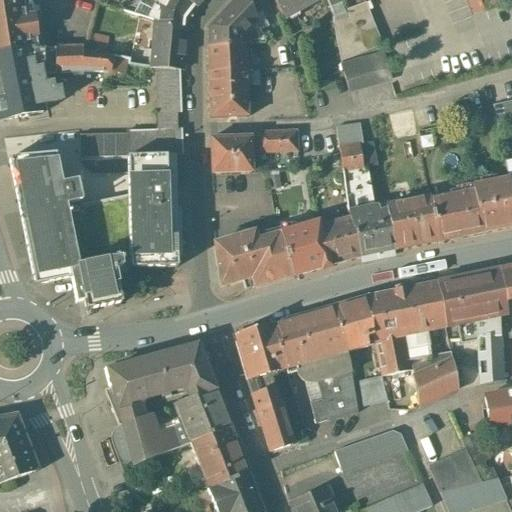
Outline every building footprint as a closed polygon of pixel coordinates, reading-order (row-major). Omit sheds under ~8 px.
[(130,0),(126,12),(147,18),(153,7),(132,0),(130,0)] [(147,18),(153,20),(183,33),(184,21),(194,8),(182,0),(156,0),(153,7),(147,18)] [(182,0),(194,8),(201,0),(182,0)] [(255,26),(243,0),(234,0),(206,29),(206,48),(242,45),(242,34),(255,26)] [(315,0),(271,0),(282,19),(315,0)] [(0,4),(0,52),(13,50),(43,49),(35,2),(0,4)] [(345,17),(331,23),(340,61),(380,46),(364,3),(343,11),(345,17)] [(183,33),(153,20),(150,61),(150,69),(168,68),(181,71),(183,33)] [(242,34),(242,45),(263,43),(255,26),(242,34)] [(88,35),(84,50),(103,55),(105,45),(107,39),(88,35)] [(114,47),(105,45),(103,55),(111,56),(114,47)] [(242,45),(206,48),(207,73),(245,72),(242,45)] [(13,50),(0,52),(0,121),(41,113),(40,105),(60,101),(58,89),(52,90),(50,83),(42,84),(41,75),(54,73),(110,71),(111,56),(103,55),(84,50),(81,50),(81,48),(43,49),(13,50)] [(383,54),(340,65),(347,91),(389,79),(383,54)] [(128,65),(150,69),(150,61),(129,56),(129,60),(128,65)] [(245,72),(207,73),(208,119),(247,117),(245,72)] [(467,99),(453,101),(458,124),(472,121),(467,99)] [(511,100),(491,104),(495,126),(511,123),(511,100)] [(422,109),(412,111),(416,132),(426,130),(422,109)] [(407,113),(395,115),(401,139),(412,137),(407,113)] [(337,147),(358,145),(361,144),(358,124),(334,128),(337,147)] [(129,131),(129,157),(181,155),(180,129),(129,131)] [(129,131),(77,132),(77,158),(129,157),(129,131)] [(295,132),(255,133),(256,153),(291,152),(291,158),(296,158),(295,132)] [(249,138),(209,139),(210,173),(255,172),(255,160),(249,160),(249,138)] [(361,170),(361,168),(358,145),(337,147),(341,173),(361,170)] [(54,154),(6,159),(31,279),(40,278),(41,284),(69,278),(74,303),(82,303),(84,312),(120,304),(113,269),(128,266),(127,196),(81,205),(76,180),(74,181),(74,182),(66,184),(67,188),(61,189),(54,154)] [(126,158),(127,196),(128,266),(128,269),(175,268),(175,256),(179,256),(178,208),(174,208),(173,157),(126,158)] [(511,160),(502,162),(505,179),(507,186),(511,184),(511,160)] [(341,173),(347,212),(365,208),(363,196),(371,195),(366,168),(361,168),(361,170),(341,173)] [(511,226),(511,209),(507,186),(505,179),(495,181),(496,182),(471,187),(480,233),(511,226)] [(480,233),(471,187),(446,192),(448,197),(429,201),(437,241),(480,233)] [(437,241),(429,201),(428,198),(385,207),(385,210),(393,250),(437,241)] [(393,250),(385,210),(378,212),(377,206),(365,208),(347,212),(348,219),(358,257),(393,250)] [(358,257),(348,219),(317,228),(328,266),(358,257)] [(328,266),(317,228),(315,224),(279,234),(291,277),(328,266)] [(252,233),(238,237),(241,254),(243,255),(243,244),(254,241),(252,233)] [(291,277),(279,234),(254,241),(243,244),(243,255),(250,278),(252,287),(291,277)] [(219,287),(250,278),(243,255),(241,254),(238,237),(212,245),(219,287)] [(511,267),(497,271),(504,301),(511,299),(511,267)] [(497,271),(434,284),(445,327),(478,320),(499,316),(507,314),(504,301),(497,271)] [(434,284),(366,297),(373,341),(405,335),(426,330),(445,327),(434,284)] [(366,297),(331,307),(345,352),(374,344),(373,341),(366,297)] [(331,307),(271,325),(285,371),(296,367),(298,375),(300,380),(304,384),(310,386),(316,384),(318,381),(350,371),(349,364),(345,352),(331,307)] [(499,316),(478,320),(479,337),(479,339),(499,337),(499,316)] [(271,325),(232,335),(268,453),(292,445),(278,402),(275,403),(267,376),(285,371),(271,325)] [(405,335),(409,361),(431,356),(426,330),(405,335)] [(373,341),(374,344),(381,376),(411,370),(409,361),(405,335),(373,341)] [(479,339),(479,337),(475,337),(478,386),(501,382),(499,337),(479,339)] [(195,346),(154,358),(164,394),(183,388),(187,399),(213,390),(195,346)] [(437,366),(413,376),(418,406),(456,390),(449,352),(435,355),(437,366)] [(154,358),(105,372),(110,389),(102,391),(117,426),(142,417),(138,407),(142,400),(164,394),(154,358)] [(318,381),(316,384),(320,399),(328,421),(328,422),(357,413),(350,371),(318,381)] [(386,399),(381,376),(358,381),(362,406),(386,399)] [(213,390),(187,399),(174,405),(181,424),(189,443),(209,435),(228,430),(213,390)] [(511,391),(482,397),(489,430),(511,426),(511,391)] [(315,425),(328,421),(320,399),(308,403),(315,425)] [(13,417),(0,419),(0,489),(10,486),(9,481),(35,471),(13,417)] [(138,464),(189,443),(181,424),(130,444),(138,464)] [(209,435),(189,443),(207,490),(246,474),(228,430),(209,435)] [(390,432),(334,452),(342,473),(405,450),(399,435),(390,432)] [(466,454),(440,465),(451,490),(479,483),(466,454)] [(428,470),(438,493),(451,490),(440,465),(428,470)] [(246,474),(207,490),(215,511),(236,511),(257,503),(246,474)] [(451,490),(438,493),(445,511),(470,511),(504,499),(495,479),(479,483),(451,490)] [(334,511),(325,487),(287,503),(291,511),(334,511)] [(421,487),(391,500),(396,511),(418,511),(430,507),(421,487)] [(396,511),(391,500),(364,511),(396,511)]
